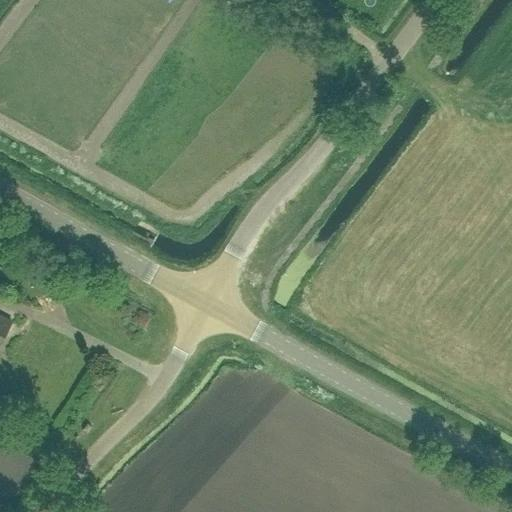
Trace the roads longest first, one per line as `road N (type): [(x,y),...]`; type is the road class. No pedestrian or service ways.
road 1 (unclassified): [(203,303),(248,225),(433,0)]
road 2 (unclassified): [(511,472),(203,303)]
road 3 (unclassified): [(49,511),(88,459),(167,379),(203,303)]
road 4 (unclassified): [(203,303),(0,196)]
